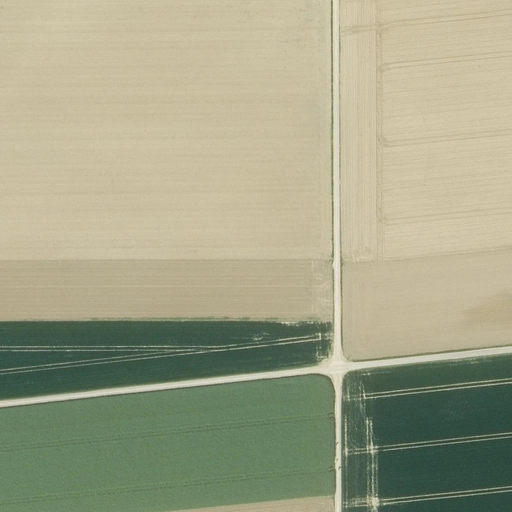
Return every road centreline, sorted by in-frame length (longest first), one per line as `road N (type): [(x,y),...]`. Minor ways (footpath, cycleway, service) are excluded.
road 1 (track): [(335,0),(337,370),(0,405)]
road 2 (track): [(339,511),(337,370),(511,351)]
